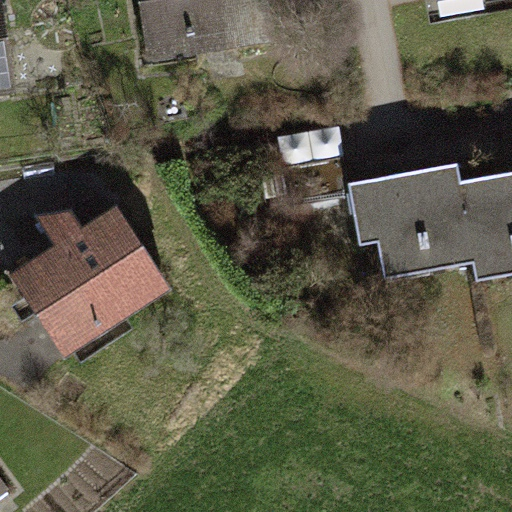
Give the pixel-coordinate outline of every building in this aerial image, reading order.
[(5,0),(0,0),(0,108),(18,106),(5,0)] [(276,0),(142,0),(155,75),(285,54),(276,0)] [(511,0),(442,0),(444,10),(511,1),(511,0)] [(462,175),(353,194),(364,250),(385,246),(393,290),(480,274),(466,195),(462,175)] [(511,186),(466,195),(480,274),(483,291),(511,285),(511,186)] [(67,261),(25,288),(72,364),(174,300),(121,215),(92,233),(79,212),(48,231),(67,261)] [(0,481),(0,511),(15,502),(0,481)]
